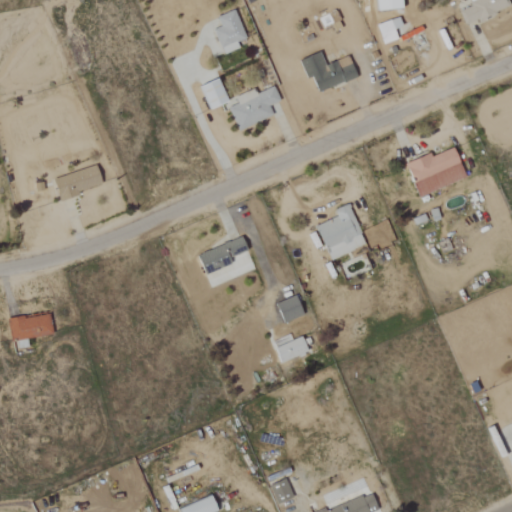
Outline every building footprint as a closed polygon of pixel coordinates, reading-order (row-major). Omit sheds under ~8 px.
[(398,9),(397,0),(371,0),(373,12),(398,9)] [(507,6),(503,0),(473,0),(456,9),(465,27),(507,6)] [(213,18),(217,27),(210,30),(221,55),(236,49),(233,43),(243,39),(231,11),(213,18)] [(379,43),(392,40),(388,21),(375,25),(379,43)] [(314,91),(353,79),(347,57),(321,65),(317,54),(297,60),(303,80),(310,78),(314,91)] [(205,110),(223,103),(213,79),(195,86),(205,110)] [(270,117),(266,107),(277,102),(270,87),(253,94),(252,90),(231,98),(234,104),(226,107),(235,131),(270,117)] [(403,163),(414,196),(462,180),(451,149),(428,157),(427,155),(403,163)] [(98,188),(93,167),(50,178),(55,199),(98,188)] [(313,226),(326,260),(362,246),(346,204),(331,210),(334,218),(313,226)] [(194,257),(202,276),(229,263),(227,258),(244,251),(238,237),(194,257)] [(281,325),(301,315),(291,296),(271,305),(281,325)] [(4,321),(8,342),(50,335),(46,313),(4,321)] [(298,337),(290,341),(288,336),(269,344),(278,364),(305,352),(298,337)] [(289,499),(283,480),(267,485),(273,504),(289,499)] [(375,511),(368,494),(319,511),(375,511)] [(175,507),(176,511),(211,511),(208,499),(175,507)]
